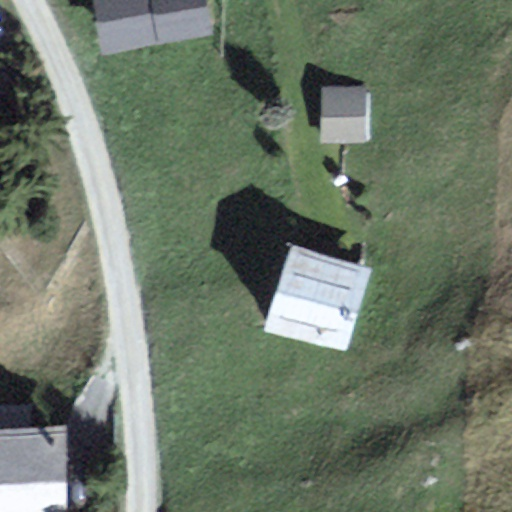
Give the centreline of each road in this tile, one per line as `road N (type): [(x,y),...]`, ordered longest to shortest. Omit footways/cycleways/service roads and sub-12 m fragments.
road 1 (track): [(153,511),(131,291),(95,153),(36,0)]
road 2 (track): [(302,179),(286,0)]
road 3 (track): [(78,472),(139,351)]
